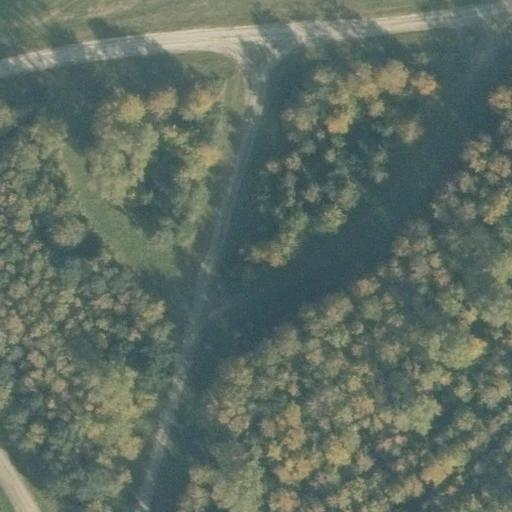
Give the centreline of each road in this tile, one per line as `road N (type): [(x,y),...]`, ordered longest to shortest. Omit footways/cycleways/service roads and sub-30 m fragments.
road 1 (track): [(0,69),(152,47),(287,40),(165,511)]
road 2 (unknown): [(489,9),(474,67),(398,189),(327,259),(257,294),(211,332)]
road 3 (track): [(287,40),(511,3)]
